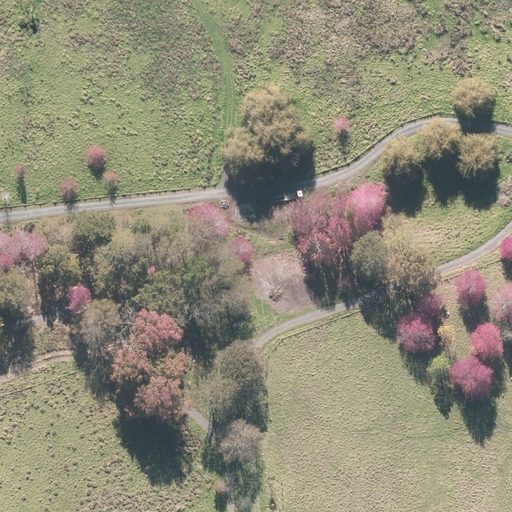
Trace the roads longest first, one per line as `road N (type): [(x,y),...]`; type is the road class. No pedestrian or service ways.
road 1 (track): [(511,135),(440,120),(392,140),(343,181),(0,215)]
road 2 (track): [(511,226),(394,288),(258,342),(248,361),(257,511)]
